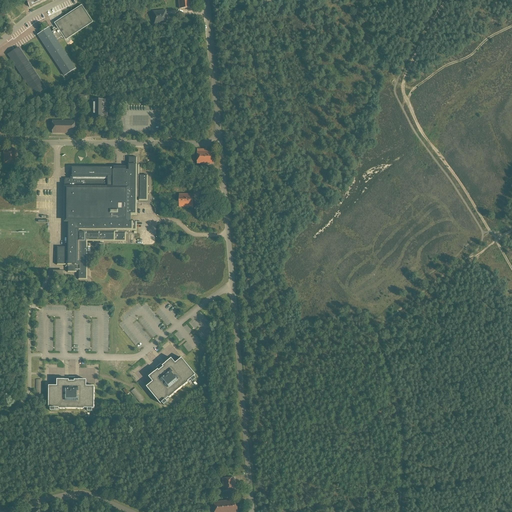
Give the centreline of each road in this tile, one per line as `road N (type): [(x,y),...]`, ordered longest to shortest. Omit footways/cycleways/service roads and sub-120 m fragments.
road 1 (track): [(370,511),(336,350),(488,229)]
road 2 (track): [(405,100),(496,241)]
road 3 (track): [(377,334),(496,241)]
road 4 (track): [(511,25),(405,100)]
